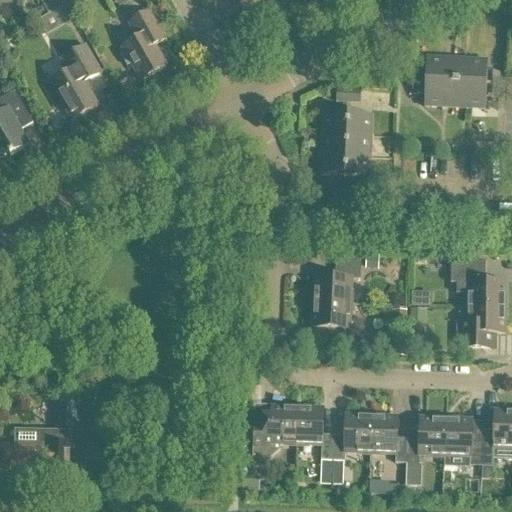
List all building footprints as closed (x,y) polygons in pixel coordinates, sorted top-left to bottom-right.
[(66,7),(53,14),(60,28),(76,20),(69,5),(66,7)] [(130,71),(135,68),(143,83),(166,70),(154,49),(165,42),(150,14),(130,26),(139,41),(122,51),(123,52),(120,54),(130,71)] [(98,108),(89,92),(90,86),(89,83),(101,76),(85,48),(62,62),(69,74),(44,89),(56,110),(62,106),(72,123),(98,108)] [(498,101),(500,75),(487,74),(487,63),(427,60),(426,72),(414,71),(412,97),(425,98),(424,109),(485,112),(486,100),(498,101)] [(337,88),(336,105),(361,106),(362,89),(337,88)] [(16,136),(33,126),(15,94),(0,102),(0,108),(3,113),(0,115),(0,160),(9,156),(10,159),(25,151),(16,136)] [(369,180),(372,118),(323,116),(320,178),(369,180)] [(332,189),(331,207),(358,208),(359,190),(332,189)] [(316,279),(314,305),(350,307),(351,281),(360,282),(361,257),(337,256),(335,280),(316,279)] [(366,258),(366,272),(379,272),(380,258),(366,258)] [(451,285),(460,285),(468,285),(468,310),(504,311),(504,285),(485,285),(485,263),(451,263),(451,285)] [(365,323),(349,322),(350,307),(314,305),(313,331),(334,331),(333,346),(364,347),(365,323)] [(504,337),(504,311),(468,310),(468,327),(459,326),(459,351),(459,359),(492,359),(492,337),(504,337)] [(392,313),(392,332),(406,333),(406,313),(392,313)] [(407,356),(423,357),(424,332),(408,331),(407,356)] [(392,356),(392,361),(406,361),(406,357),(407,349),(392,348),(392,356)] [(82,400),(55,400),(56,431),(78,430),(78,414),(82,414),(82,400)] [(254,416),(254,426),(253,461),(270,461),(280,452),(281,447),(296,447),(298,411),(272,410),(271,417),(254,416)] [(333,463),(334,439),(322,438),(324,412),(298,411),(296,447),(322,448),(321,463),(322,463),(322,470),(333,470),(333,463)] [(511,451),(511,415),(494,414),(493,445),(482,444),(481,469),(493,469),(494,450),(511,451)] [(345,455),(370,456),(372,420),(346,419),(345,439),(334,439),(333,463),(333,470),(332,473),(344,473),(345,455)] [(407,466),(408,441),(397,441),(398,421),(372,420),(370,456),(396,457),(396,466),(407,466)] [(445,459),(446,423),(420,422),(419,442),(408,441),(407,466),(419,467),(419,458),(445,459)] [(470,469),(481,469),(482,444),(471,444),(472,424),(446,423),(445,459),(470,460),(470,469)] [(0,446),(0,473),(34,474),(34,470),(46,470),(45,478),(73,479),(74,446),(72,446),(72,434),(16,433),(16,447),(0,446)] [(369,495),(369,497),(389,497),(389,496),(389,484),(369,483),(369,495)]
